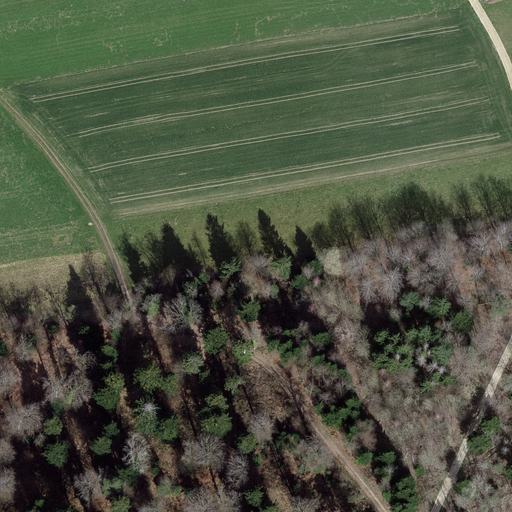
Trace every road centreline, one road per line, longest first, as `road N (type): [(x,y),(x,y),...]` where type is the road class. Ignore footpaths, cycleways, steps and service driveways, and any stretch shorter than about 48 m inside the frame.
road 1 (track): [(0,102),(86,203),(118,291),(141,317),(227,343),(257,362),(377,511)]
road 2 (track): [(511,343),(432,511)]
